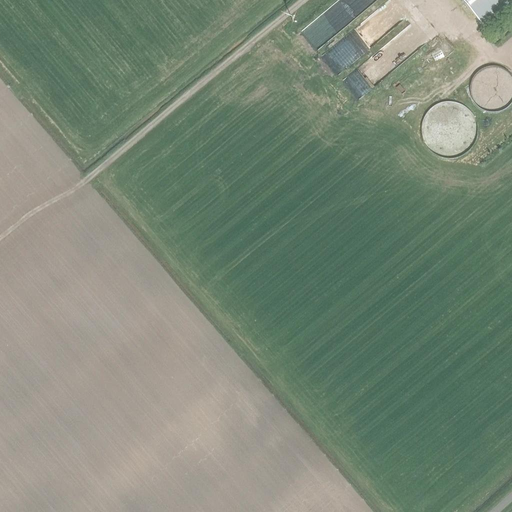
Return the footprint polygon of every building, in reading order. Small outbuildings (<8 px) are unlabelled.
[(511,0),(460,0),(484,27),(511,3),(511,0)] [(313,56),(322,46),(305,29),(295,40),(313,56)] [(337,74),(359,57),(356,53),(363,48),(356,39),(348,44),(345,41),(348,39),(346,37),(322,55),(337,74)] [(495,82),(497,70),(485,67),(478,103),(503,108),(508,86),(501,85),(501,84),(495,82)] [(356,90),(361,96),(380,80),(377,77),(373,81),(370,77),(356,90)]
